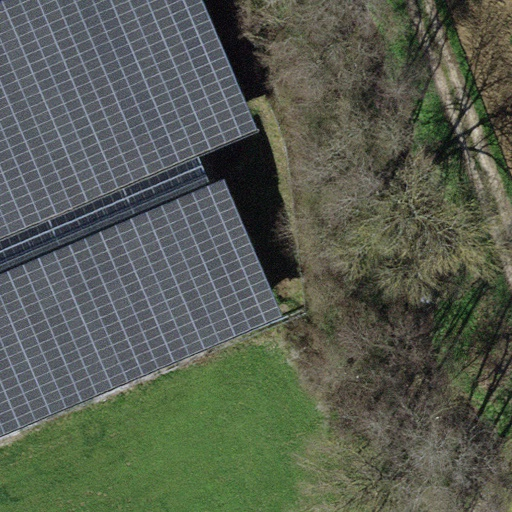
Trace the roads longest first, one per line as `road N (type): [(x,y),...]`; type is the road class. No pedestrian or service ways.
road 1 (unknown): [(206,0),(234,72),(245,119),(240,140),(161,199),(0,272)]
road 2 (track): [(511,246),(421,0)]
